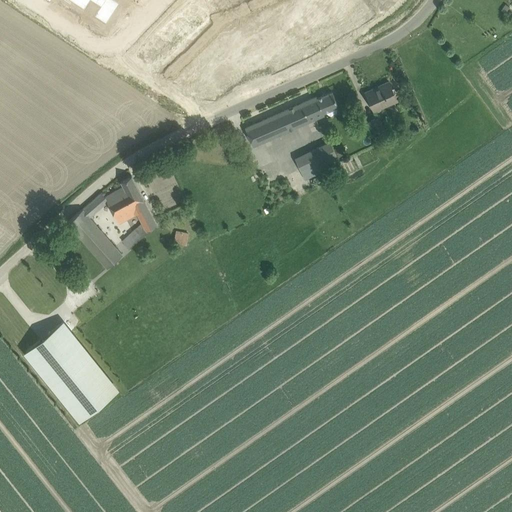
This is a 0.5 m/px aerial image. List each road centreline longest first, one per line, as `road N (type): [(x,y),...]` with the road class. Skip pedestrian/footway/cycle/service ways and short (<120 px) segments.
road 1 (unclassified): [(0,272),(135,157),(394,37),(434,0)]
road 2 (residential): [(39,0),(107,46),(160,0)]
